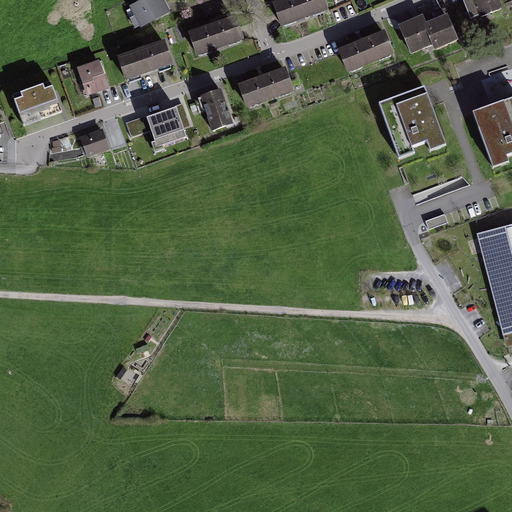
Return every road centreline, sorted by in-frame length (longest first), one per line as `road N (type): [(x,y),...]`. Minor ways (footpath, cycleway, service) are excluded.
road 1 (residential): [(272,55),(29,140)]
road 2 (residential): [(410,0),(272,55)]
